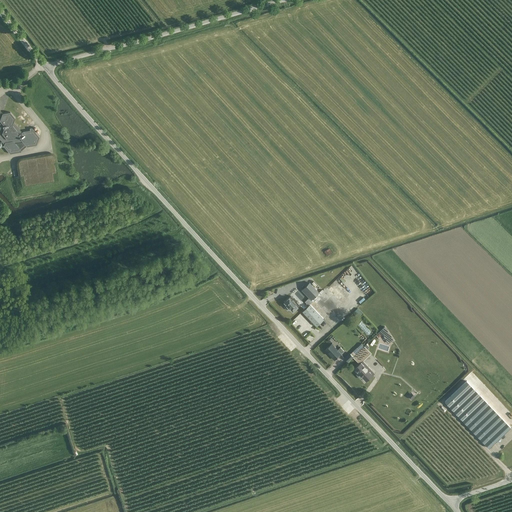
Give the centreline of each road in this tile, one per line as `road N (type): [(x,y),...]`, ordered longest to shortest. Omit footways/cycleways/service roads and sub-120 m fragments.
road 1 (unclassified): [(449,502),(44,66)]
road 2 (unclassified): [(44,66),(284,0)]
